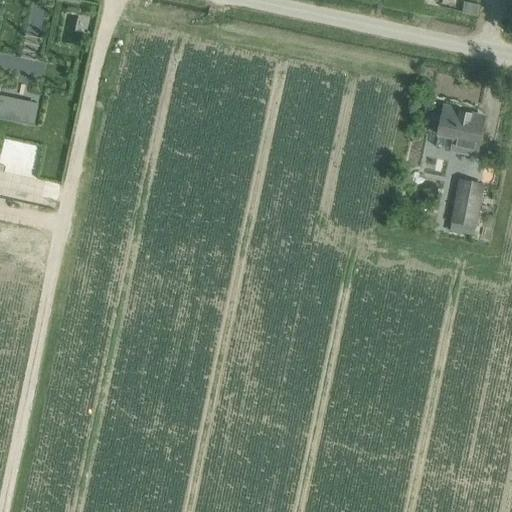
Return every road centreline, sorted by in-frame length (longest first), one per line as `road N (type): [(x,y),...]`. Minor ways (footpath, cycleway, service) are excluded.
road 1 (track): [(2,511),(63,226)]
road 2 (unclassified): [(511,61),(229,0)]
